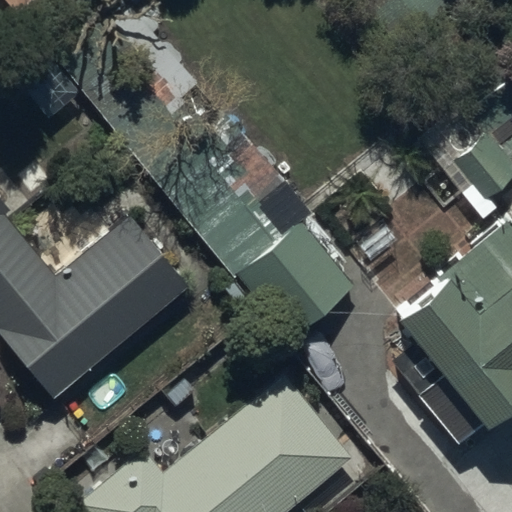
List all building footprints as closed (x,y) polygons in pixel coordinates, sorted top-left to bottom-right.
[(350,0),(385,41),(434,0),(350,0)] [(511,65),(501,51),(411,122),(439,162),(420,176),(442,205),(471,184),(480,196),(511,172),(511,65)] [(180,197),(286,325),(352,274),(250,143),(180,197)] [(10,197),(0,186),(0,328),(50,388),(192,268),(132,197),(52,265),(1,205),(10,197)] [(410,325),(383,348),(456,433),(511,384),(511,212),(504,204),(445,255),(440,249),(385,297),(410,325)] [(270,511),(350,445),(278,360),(159,461),(140,439),(74,495),(87,511),(270,511)]
